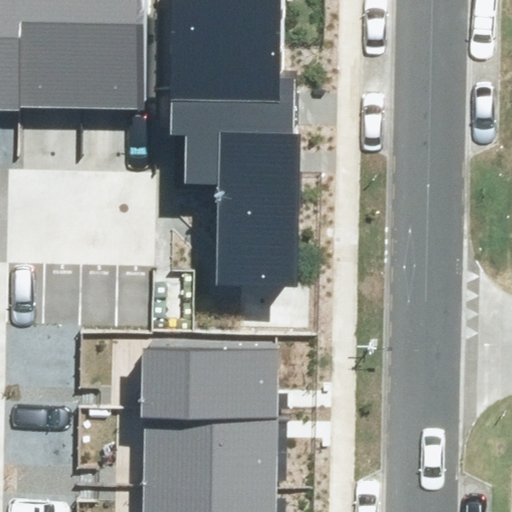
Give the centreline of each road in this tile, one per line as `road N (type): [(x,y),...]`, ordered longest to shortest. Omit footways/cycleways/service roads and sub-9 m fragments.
road 1 (residential): [(424,327),(430,0)]
road 2 (residential): [(420,511),(424,327)]
